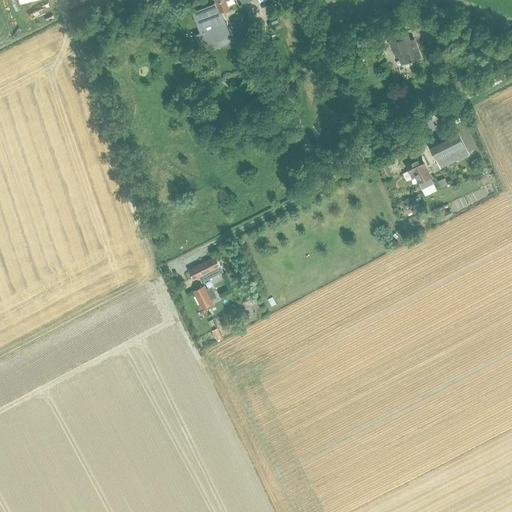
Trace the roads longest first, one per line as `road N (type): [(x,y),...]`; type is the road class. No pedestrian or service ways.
road 1 (unclassified): [(511,73),(164,268)]
road 2 (track): [(0,354),(164,268)]
